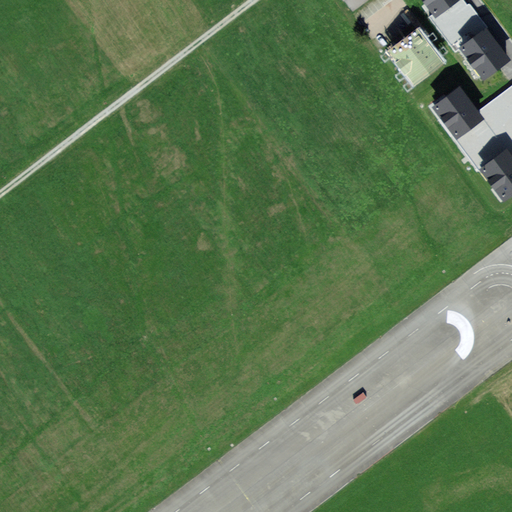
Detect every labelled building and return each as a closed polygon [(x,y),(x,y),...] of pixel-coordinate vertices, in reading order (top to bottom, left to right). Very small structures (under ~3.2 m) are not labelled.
[(455,0),(425,0),(436,14),(455,0)] [(509,61),(487,31),(462,49),(484,79),(509,61)] [(421,38),(416,32),(393,50),(416,78),(439,60),(421,38)] [(480,117),(459,90),(436,108),(456,135),(480,117)] [(511,190),(511,160),(506,151),(481,169),(501,198),(511,190)]
